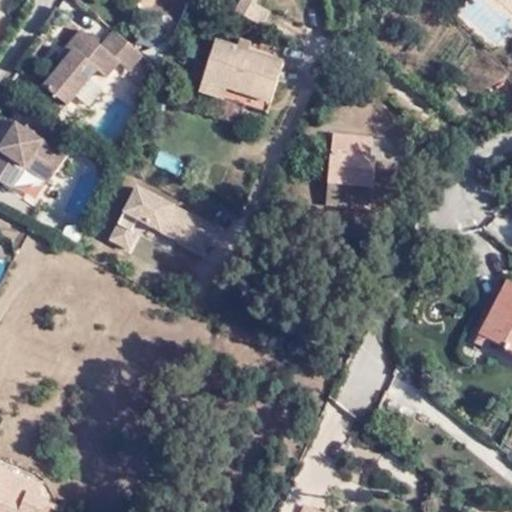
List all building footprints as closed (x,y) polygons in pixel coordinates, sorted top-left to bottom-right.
[(241,0),(236,12),(265,24),(274,4),(268,1),(269,0),(241,0)] [(117,59),(101,45),(81,28),(69,41),(77,48),(66,61),(44,88),(55,97),(67,106),(94,67),(104,74),(117,59)] [(137,53),(111,31),(101,45),(117,59),(127,68),(137,53)] [(77,48),(69,41),(58,54),(66,61),(77,48)] [(206,87),(272,106),(284,68),(218,48),(206,87)] [(133,73),(127,68),(120,77),(127,82),(133,73)] [(269,116),(272,106),(206,87),(204,96),(269,116)] [(62,110),(67,106),(55,97),(52,102),(62,110)] [(21,161),(30,167),(51,183),(69,157),(56,148),(57,142),(30,124),(26,127),(18,121),(0,149),(0,179),(5,183),(21,161)] [(335,138),(332,196),(356,196),(356,201),(382,201),(382,159),(377,158),(376,140),(335,138)] [(15,189),(30,167),(21,161),(5,183),(15,189)] [(144,228),(208,255),(222,221),(134,185),(109,244),(133,254),(144,228)] [(356,196),(332,196),(331,208),(357,209),(356,201),(356,196)] [(225,311),(235,288),(222,281),(213,306),(225,311)] [(511,354),(511,289),(506,287),(482,341),(511,354)] [(0,471),(0,466),(2,463),(0,462),(0,511),(50,511),(55,503),(43,496),(45,493),(0,471)]
